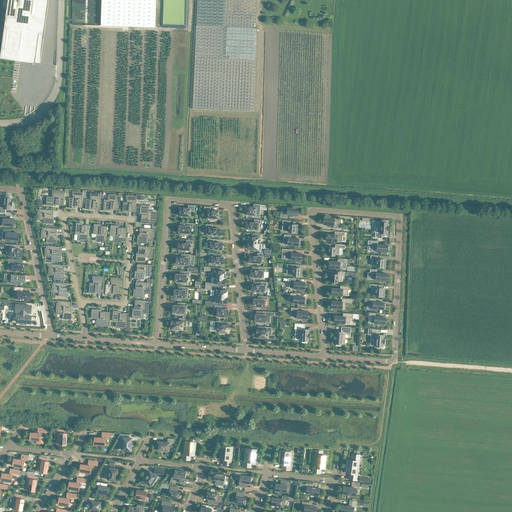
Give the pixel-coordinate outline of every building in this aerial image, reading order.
[(8,0),(0,58),(36,63),(40,33),(45,34),(49,0),(8,0)] [(101,0),(101,25),(155,27),(156,0),(101,0)] [(254,28),(255,0),(198,0),(194,109),(254,111),(257,28),(254,28)] [(64,205),(65,191),(53,191),(53,197),(47,196),(46,205),(56,206),(56,204),(58,204),(58,205),(64,205)] [(83,192),(73,192),(73,198),(70,198),(69,208),(75,208),(76,206),(78,206),(78,207),(82,207),(83,192)] [(100,208),(101,194),(91,193),(91,198),(86,198),(85,209),(93,209),(94,207),(96,208),(100,208)] [(12,205),(12,201),(11,201),(11,197),(10,197),(10,196),(6,195),(6,197),(5,197),(4,202),(0,201),(0,212),(6,213),(6,208),(10,208),(11,205),(12,205)] [(118,210),(119,196),(109,195),(109,200),(104,199),(103,210),(111,211),(111,209),(114,209),(113,209),(118,210)] [(137,197),(127,196),(127,202),(123,202),(123,212),(129,212),(129,210),(131,210),(131,211),(136,211),(137,197)] [(260,215),(260,208),(260,204),(254,204),(254,207),(245,206),(245,210),(244,210),(244,214),(245,214),(248,214),(248,216),(252,216),(253,215),(260,215)] [(154,224),(155,212),(149,212),(149,206),(141,205),(140,215),(142,215),(142,217),(141,217),(141,223),(154,224)] [(178,211),(178,215),(179,215),(182,215),(182,217),(187,217),(187,216),(190,216),(190,211),(194,211),(195,206),(188,205),(188,208),(180,208),(180,211),(178,211)] [(219,218),(220,214),(219,214),(219,211),(211,210),(211,207),(204,206),(204,212),(208,212),(208,217),(211,218),(210,219),(215,219),(215,218),(218,218),(219,218)] [(297,208),(298,208),(298,207),(293,206),(293,208),(285,207),(284,214),(281,213),(280,217),(287,218),(288,214),(298,215),(298,208),(297,208)] [(39,209),(38,219),(44,219),(44,223),(54,223),(54,217),(52,217),(52,215),(53,215),(53,210),(39,209)] [(7,219),(7,216),(0,215),(0,219),(3,220),(3,225),(15,226),(15,223),(16,223),(16,220),(15,220),(15,219),(7,219)] [(333,228),(340,229),(341,225),(339,225),(340,219),(334,218),(329,218),(330,216),(325,216),(325,218),(324,218),(324,224),(334,225),(333,228)] [(245,224),(245,228),(249,228),(249,230),(253,230),(253,229),(259,229),(260,223),(261,223),(261,220),(254,219),(254,222),(250,222),(246,222),(246,224),(245,224)] [(295,232),(296,224),(289,224),(290,221),(283,220),(282,230),(289,231),(289,232),(295,232)] [(382,222),(381,222),(378,222),(378,232),(375,232),(375,238),(382,238),(382,233),(387,233),(387,230),(388,230),(389,226),(387,225),(388,222),(387,222),(387,220),(382,220),(382,222)] [(85,225),(83,225),(83,223),(76,223),(76,232),(79,233),(78,239),(88,240),(89,225),(85,225)] [(193,223),(186,223),(186,226),(179,225),(179,227),(178,231),(179,231),(179,232),(182,233),(182,234),(187,234),(187,233),(190,233),(190,227),(193,227),(193,223)] [(103,227),(101,226),(101,224),(94,224),(93,234),(97,234),(96,240),(106,241),(107,226),(103,226),(103,227)] [(220,231),(220,228),(216,228),(213,228),(213,225),(206,224),(206,228),(207,228),(206,234),(212,234),(212,236),(217,236),(217,235),(221,235),(221,231),(220,231)] [(124,242),(125,228),(121,227),(121,228),(119,228),(119,226),(111,225),(110,235),(115,235),(114,241),(124,242)] [(58,235),(56,235),(56,233),(57,229),(43,227),(42,237),(47,238),(46,242),(57,243),(58,235)] [(153,239),(154,229),(140,228),(139,233),(140,233),(140,235),(138,235),(137,243),(147,243),(147,239),(153,239)] [(6,233),(6,240),(11,241),(11,240),(14,241),(18,241),(19,233),(10,233),(11,229),(4,229),(3,233),(6,233)] [(325,235),(325,239),(326,240),(326,241),(342,242),(342,235),(345,236),(345,232),(335,231),(335,235),(327,234),(327,235),(325,235)] [(299,239),(291,238),(291,235),(284,234),(284,238),(283,238),(283,244),(298,245),(298,244),(300,244),(300,240),(299,240),(299,239)] [(208,238),(207,242),(208,242),(208,248),(214,249),(214,250),(218,250),(218,249),(222,249),(222,245),(221,245),(222,243),(218,242),(214,242),(214,239),(208,238)] [(187,240),(186,243),(179,243),(178,245),(177,249),(181,249),(181,251),(185,251),(186,250),(189,250),(190,244),(193,244),(193,240),(187,240)] [(382,253),(387,253),(387,252),(388,245),(378,244),(378,241),(368,240),(368,244),(373,244),(372,250),(382,251),(382,253)] [(20,249),(17,249),(15,248),(12,248),(13,244),(7,244),(6,247),(9,248),(9,256),(22,256),(22,251),(20,250),(20,249)] [(335,247),(329,247),(328,255),(335,255),(335,254),(339,255),(340,248),(345,249),(345,245),(335,244),(335,247)] [(61,247),(46,246),(46,256),(50,256),(50,261),(61,261),(62,254),(60,253),(60,251),(61,247)] [(152,257),(153,247),(138,246),(138,251),(139,251),(138,253),(137,252),(136,260),(146,261),(146,256),(152,257)] [(296,260),(296,262),(301,262),(301,260),(302,260),(302,254),(292,253),(292,250),(283,249),(282,252),(286,253),(286,259),(296,260)] [(209,253),(209,256),(212,257),(211,263),(215,263),(215,264),(220,265),(220,263),(223,264),(224,259),(223,259),(223,257),(219,257),(219,256),(215,256),(216,253),(209,253)] [(254,256),(250,256),(249,258),(248,262),(252,262),(252,264),(257,264),(257,263),(263,263),(263,257),(264,257),(264,253),(258,253),(257,256),(254,256)] [(191,255),(184,254),(184,257),(177,257),(177,258),(176,258),(176,262),(177,262),(177,264),(180,264),(180,265),(184,266),(184,264),(187,265),(188,258),(191,258),(191,255)] [(383,267),(384,259),(377,259),(378,256),(371,255),(371,259),(373,259),(372,265),(377,266),(377,267),(383,267)] [(8,270),(14,271),(15,271),(15,272),(18,272),(18,271),(22,271),(23,264),(19,264),(19,259),(9,258),(8,264),(13,265),(13,270),(8,270)] [(329,267),(329,268),(342,269),(343,262),(344,263),(345,259),(338,258),(337,262),(330,261),(329,262),(328,262),(327,266),(329,267)] [(65,272),(63,272),(63,270),(64,270),(64,265),(50,264),(49,274),(54,274),(54,279),(65,280),(65,272)] [(151,275),(151,265),(137,264),(137,268),(137,269),(137,271),(135,270),(135,278),(144,279),(145,274),(151,275)] [(299,276),(300,268),(294,268),(294,264),(287,264),(286,274),(293,274),(293,275),(299,276)] [(250,272),(250,276),(254,277),(253,278),(258,278),(258,277),(264,277),(265,271),(266,268),(259,267),(259,270),(258,270),(255,270),(251,270),(251,272),(250,272)] [(386,280),(387,274),(377,273),(377,270),(370,269),(370,273),(371,273),(371,279),(381,280),(381,282),(386,282),(386,280)] [(189,272),(183,271),(183,274),(176,274),(176,275),(175,275),(175,279),(175,281),(178,281),(178,283),(183,283),(183,281),(186,282),(187,275),(189,275),(189,272)] [(338,274),(332,274),(331,282),(338,282),(338,281),(342,282),(342,275),(345,275),(345,272),(338,271),(338,274)] [(26,275),(4,273),(4,280),(12,280),(12,283),(12,284),(21,284),(21,281),(24,281),(25,275),(26,275)] [(103,277),(94,277),(93,283),(90,283),(89,293),(96,293),(96,291),(98,291),(98,292),(102,292),(103,277)] [(111,284),(108,284),(106,284),(105,294),(114,294),(114,293),(116,293),(120,293),(121,279),(112,278),(111,284)] [(305,282),(295,282),(295,278),(288,278),(288,282),(290,282),(289,288),(299,289),(299,290),(304,291),(304,289),(305,289),(305,282)] [(53,282),(52,292),(59,293),(58,296),(68,297),(69,290),(67,290),(67,288),(68,284),(53,282)] [(149,293),(150,283),(136,282),(136,286),(136,289),(134,288),(133,296),(143,297),(143,292),(149,293)] [(252,287),(251,291),(255,291),(255,292),(260,293),(260,291),(266,292),(266,286),(267,286),(267,282),(261,282),(260,285),(256,284),(256,285),(253,284),(252,287)] [(382,296),(383,288),(376,288),(377,285),(370,284),(369,288),(372,288),(371,294),(376,295),(376,296),(382,296)] [(340,285),(340,289),(332,288),(332,289),(330,289),(330,294),(332,294),(332,295),(347,296),(348,290),(347,289),(347,286),(340,285)] [(31,292),(25,292),(23,292),(23,291),(23,287),(15,287),(15,290),(17,291),(17,299),(21,299),(24,300),(24,299),(30,300),(31,292)] [(188,287),(182,287),(181,290),(175,290),(175,291),(174,291),(173,295),(174,295),(174,297),(177,297),(177,298),(182,299),(182,297),(188,298),(188,287)] [(306,303),(306,298),(305,298),(305,297),(297,296),(297,293),(290,293),(290,296),(291,296),(291,303),(304,304),(304,303),(306,303)] [(268,296),(261,296),(261,299),(254,299),(254,300),(253,300),(253,304),(254,304),(253,306),(256,306),(256,307),(261,308),(261,306),(264,306),(265,300),(267,300),(268,296)] [(342,302),(332,301),(331,307),(332,307),(332,309),(337,310),(337,308),(345,308),(345,302),(352,303),(352,299),(342,298),(342,302)] [(384,303),(384,302),(376,302),(376,299),(369,298),(369,302),(371,302),(370,308),(383,309),(383,308),(385,308),(385,303),(384,303)] [(148,313),(149,301),(135,300),(135,306),(135,308),(133,308),(132,318),(141,318),(142,312),(148,313)] [(71,302),(58,301),(57,313),(63,313),(63,319),(72,320),(72,310),(70,310),(71,308),(71,302)] [(187,303),(181,302),(180,306),(174,305),(173,307),(172,311),(173,311),(173,312),(176,312),(176,314),(181,314),(181,313),(186,313),(187,303)] [(30,306),(17,305),(17,311),(20,312),(20,315),(19,315),(19,318),(18,318),(18,319),(19,319),(18,322),(30,323),(30,316),(27,315),(27,312),(30,312),(30,306)] [(227,317),(228,311),(228,310),(221,309),(221,306),(215,305),(214,309),(217,309),(216,316),(220,316),(219,318),(224,318),(224,316),(227,317)] [(302,318),(302,320),(307,320),(307,318),(308,318),(308,312),(298,311),(298,308),(291,307),(291,311),(295,311),(294,317),(302,318)] [(108,326),(109,312),(104,312),(103,312),(101,312),(102,310),(92,309),(91,318),(97,318),(97,325),(108,326)] [(126,327),(127,313),(123,313),(121,313),(121,311),(113,311),(112,320),(117,321),(117,327),(126,327)] [(256,314),(255,316),(255,321),(258,321),(258,323),(263,323),(263,322),(266,322),(266,315),(279,316),(279,312),(262,311),(262,315),(256,314)] [(333,321),(335,321),(335,322),(350,323),(351,317),(353,317),(353,314),(343,313),(343,316),(335,316),(335,317),(333,316),(333,321)] [(384,324),(385,324),(385,317),(375,316),(376,313),(369,313),(368,316),(372,317),(372,323),(379,323),(379,325),(384,325),(384,324)] [(179,321),(172,321),(172,324),(172,325),(172,328),(175,328),(175,330),(179,330),(179,329),(183,329),(183,326),(186,327),(187,319),(179,318),(179,321)] [(215,321),(214,329),(218,329),(217,331),(220,332),(220,333),(225,334),(225,332),(228,332),(228,329),(229,329),(229,325),(222,324),(222,321),(215,321)] [(310,333),(309,333),(309,330),(304,329),(305,324),(295,323),(295,329),(300,329),(299,340),(302,340),(302,342),(307,342),(307,341),(308,341),(308,337),(310,337),(310,333)] [(257,333),(257,337),(260,337),(260,339),(265,339),(265,337),(268,338),(268,335),(271,335),(272,327),(265,327),(264,330),(257,329),(257,333)] [(336,343),(336,345),(341,345),(341,343),(345,343),(346,333),(351,333),(351,327),(341,327),(341,332),(336,332),(336,335),(335,335),(335,339),(336,339),(336,343)] [(377,346),(377,348),(382,348),(382,346),(383,346),(383,343),(384,343),(384,339),(383,339),(384,335),(379,335),(379,330),(368,329),(368,334),(375,335),(374,346),(377,346)] [(47,428),(38,428),(38,433),(30,432),(30,440),(41,440),(41,432),(47,432),(47,428)] [(57,433),(56,439),(59,439),(59,444),(66,445),(67,433),(65,433),(65,430),(57,429),(56,433),(57,433)] [(102,438),(95,437),(94,444),(105,445),(105,436),(111,437),(111,433),(102,432),(102,438)] [(120,441),(121,441),(119,447),(122,448),(122,450),(130,451),(131,445),(131,443),(131,438),(129,438),(129,435),(129,434),(120,434),(118,437),(121,438),(120,441)] [(158,441),(157,449),(161,450),(161,451),(166,452),(166,450),(169,450),(169,443),(174,443),(175,439),(168,438),(167,442),(158,441)] [(186,441),(186,442),(185,447),(184,447),(183,459),(190,460),(190,455),(194,455),(196,442),(186,441)] [(230,452),(231,447),(221,446),(220,459),(224,459),(223,465),(231,465),(232,453),(230,452)] [(247,448),(247,449),(246,454),(245,454),(243,467),(251,467),(251,462),(255,462),(257,449),(247,448)] [(315,450),(317,451),(316,460),(314,460),(313,472),(320,473),(321,468),(325,468),(326,455),(322,455),(323,451),(315,450)] [(290,457),(290,452),(280,451),(279,464),(283,464),(282,469),(290,470),(291,457),(290,457)] [(348,459),(346,472),(350,473),(349,479),(356,480),(358,467),(357,466),(358,457),(360,457),(360,455),(353,454),(352,460),(348,459)] [(28,459),(29,458),(29,456),(22,455),(21,460),(14,459),(13,466),(23,467),(25,459),(28,459)] [(47,461),(47,458),(39,456),(38,460),(39,460),(38,467),(41,467),(40,472),(47,473),(49,462),(47,461)] [(98,462),(89,460),(88,465),(81,464),(80,471),(90,473),(92,464),(97,465),(98,462)] [(109,468),(107,479),(116,481),(118,469),(114,469),(115,466),(116,462),(108,460),(108,464),(111,465),(111,468),(109,468)] [(2,473),(1,480),(12,482),(13,473),(19,474),(19,470),(10,469),(9,474),(2,473)] [(151,486),(153,482),(154,480),(156,481),(159,477),(157,476),(159,473),(164,474),(165,470),(155,469),(154,473),(155,473),(154,474),(149,471),(147,474),(146,474),(145,476),(143,480),(142,482),(146,484),(147,483),(151,486)] [(172,476),(171,481),(175,484),(176,482),(181,483),(182,478),(184,478),(184,477),(186,477),(186,473),(185,473),(185,472),(175,470),(174,476),(172,476)] [(213,473),(213,478),(214,478),(214,479),(217,479),(216,484),(223,485),(225,474),(215,472),(215,473),(213,473)] [(27,479),(26,485),(29,485),(28,490),(35,491),(37,480),(35,479),(35,476),(27,475),(26,478),(27,479)] [(240,475),(239,486),(246,487),(247,483),(250,483),(250,482),(251,482),(252,478),(251,478),(251,477),(240,475)] [(69,482),(68,489),(79,490),(80,482),(86,483),(87,479),(77,478),(77,483),(69,482)] [(289,486),(287,485),(288,480),(281,479),(281,483),(281,484),(280,484),(276,484),(275,490),(288,492),(289,486)] [(110,487),(107,487),(105,486),(105,483),(97,482),(96,485),(99,486),(98,489),(97,489),(96,494),(103,495),(104,494),(109,495),(110,487)] [(299,482),(298,486),(306,487),(307,487),(306,493),(310,494),(314,495),(314,494),(318,495),(319,488),(315,488),(315,487),(313,487),(313,484),(306,483),(306,484),(302,483),(302,482),(299,482)] [(344,487),(343,493),(347,494),(351,495),(351,494),(355,495),(356,489),(359,489),(360,483),(352,482),(352,487),(349,487),(344,487)] [(170,486),(168,496),(179,498),(180,492),(177,491),(177,487),(170,486)] [(148,495),(148,492),(137,490),(137,493),(136,493),(135,498),(136,498),(136,497),(141,498),(141,499),(145,500),(145,495),(148,495)] [(207,492),(206,498),(209,498),(209,503),(218,505),(219,494),(207,492)] [(237,492),(235,503),(245,504),(246,498),(243,498),(244,493),(237,492)] [(76,495),(67,493),(66,498),(59,497),(58,504),(69,506),(70,497),(76,498),(76,495)] [(15,509),(22,511),(24,499),(22,499),(23,495),(14,494),(14,498),(13,504),(16,505),(15,509)] [(89,497),(88,504),(91,504),(90,508),(100,510),(101,505),(100,505),(101,502),(94,501),(95,498),(89,497)] [(272,498),(271,504),(285,506),(286,500),(283,499),(280,499),(280,498),(276,498),(272,498)] [(341,505),(340,511),(342,511),(352,511),(353,507),(356,508),(357,501),(350,500),(349,506),(346,505),(346,506),(341,505)] [(162,501),(160,511),(174,511),(175,509),(174,509),(174,507),(171,507),(171,502),(162,501)] [(301,511),(305,511),(316,511),(317,507),(313,506),(310,506),(311,503),(303,502),(301,511)]
